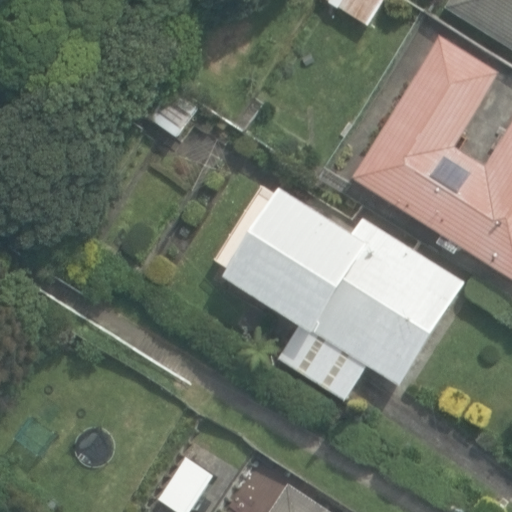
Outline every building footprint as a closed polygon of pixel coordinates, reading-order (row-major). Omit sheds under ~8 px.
[(331,0),(374,27),(390,0),(331,0)] [(511,0),(457,0),(452,8),(511,45),(511,0)] [(468,247),(511,273),(511,138),(493,169),(461,148),(506,76),(448,40),(362,179),(451,234),(445,245),(463,255),(468,247)] [(140,109),(184,139),(203,110),(159,81),(140,109)] [(286,359),(351,400),(374,365),(408,387),(472,284),(369,219),(359,235),(289,191),(235,278),(308,324),(286,359)] [(279,511),(331,511),(295,488),(279,511)]
